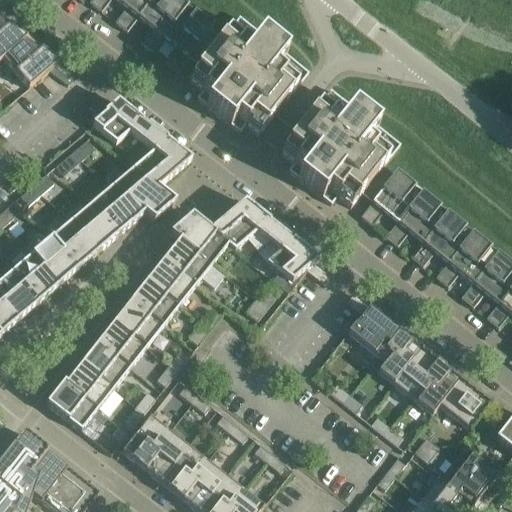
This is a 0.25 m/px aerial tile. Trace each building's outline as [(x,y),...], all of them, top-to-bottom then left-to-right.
[(101,15),(112,1),(112,0),(93,0),(89,6),(101,15)] [(126,35),(137,21),(153,0),(112,0),(112,1),(125,12),(114,26),(126,35)] [(152,55),(163,41),(187,11),(172,0),(153,0),(137,21),(151,32),(140,46),(152,55)] [(177,75),(188,61),(210,33),(212,31),(187,11),(163,41),(176,51),(165,66),(177,75)] [(199,70),(189,83),(202,94),(196,101),(205,108),(205,109),(230,128),(239,135),(245,128),(258,138),(308,75),(286,58),(286,57),(261,38),(238,20),(221,42),(210,33),(188,61),(199,70)] [(25,41),(0,21),(0,63),(2,62),(25,41)] [(76,81),(25,41),(2,62),(28,92),(48,74),(67,89),(76,81)] [(360,197),(371,206),(393,178),(382,170),(399,148),(377,130),(352,110),(352,111),(330,93),(280,156),(294,166),(288,174),(297,181),(296,181),(321,201),(321,200),(330,208),(336,200),(350,211),(360,197)] [(112,109),(93,95),(84,102),(104,118),(91,129),(115,147),(129,135),(141,145),(154,134),(117,105),(112,109)] [(166,144),(165,144),(163,142),(154,134),(141,145),(153,154),(132,172),(158,191),(191,163),(166,144)] [(86,144),(68,159),(76,168),(93,153),(86,144)] [(68,159),(55,170),(62,179),(76,168),(68,159)] [(144,217),(154,224),(175,205),(158,191),(132,172),(112,189),(144,217)] [(360,220),(372,230),(383,216),(396,227),(422,198),(395,176),(393,178),(371,206),(360,220)] [(40,198),(53,187),(45,178),(32,189),(40,198)] [(20,200),(28,209),(40,198),(32,189),(20,200)] [(144,217),(112,189),(91,206),(118,239),(144,217)] [(408,236),(422,247),(447,218),(422,198),(396,227),(385,241),(397,250),(408,236)] [(211,233),(227,248),(234,254),(256,235),(268,245),(281,235),(278,233),(283,227),(276,222),(271,227),(244,205),(211,233)] [(91,206),(71,223),(98,256),(118,239),(91,206)] [(0,230),(1,231),(13,221),(5,212),(0,216),(0,230)] [(191,218),(170,237),(180,244),(211,268),(227,248),(211,233),(191,218)] [(433,257),(447,267),(472,238),(447,218),(422,247),(410,261),(422,271),(433,257)] [(51,240),(78,273),(98,256),(71,223),(51,240)] [(268,245),(257,254),(266,266),(288,283),(282,291),(282,292),(288,297),(306,274),(313,267),(318,264),(318,263),(281,235),(268,245)] [(435,282),(447,291),(458,277),(472,288),(497,259),(472,238),(447,267),(435,282)] [(58,290),(78,273),(51,240),(31,258),(58,290)] [(180,244),(164,264),(195,289),(201,281),(214,291),(224,278),(211,268),(180,244)] [(58,290),(31,258),(11,275),(37,307),(58,290)] [(484,297),(497,308),(511,291),(511,270),(497,259),(472,288),(460,302),(472,311),(484,297)] [(164,264),(147,285),(179,310),(195,289),(164,264)] [(313,267),(306,274),(314,280),(323,288),(330,280),(320,273),(313,267)] [(11,275),(0,283),(0,303),(17,323),(37,307),(11,275)] [(147,285),(131,305),(162,330),(179,310),(147,285)] [(265,291),(255,303),(257,305),(267,312),(276,300),(267,292),(265,291)] [(486,322),(497,332),(509,318),(511,320),(511,291),(497,308),(486,322)] [(351,297),(344,305),(361,318),(367,310),(351,297)] [(0,337),(17,323),(0,303),(0,337)] [(255,303),(245,315),(247,317),(257,324),(267,312),(257,305),(255,303)] [(131,305),(114,326),(146,351),(162,330),(131,305)] [(361,318),(347,336),(378,361),(399,335),(367,310),(361,318)] [(200,326),(209,334),(221,319),(211,312),(200,326)] [(114,326),(98,347),(130,372),(146,351),(114,326)] [(209,334),(200,326),(187,342),(197,349),(209,334)] [(378,361),(385,366),(377,376),(393,388),(421,353),(399,335),(378,361)] [(98,347),(81,367),(113,393),(130,372),(98,347)] [(167,368),(176,375),(188,361),(178,353),(167,368)] [(421,353),(393,388),(416,406),(429,389),(424,384),(436,365),(421,353)] [(429,389),(416,406),(430,417),(459,382),(436,365),(424,384),(429,389)] [(81,367),(65,387),(97,413),(113,393),(81,367)] [(164,391),(173,380),(176,375),(167,368),(155,383),(164,391)] [(431,418),(439,409),(469,433),(490,407),(459,382),(430,417),(431,418)] [(63,386),(46,408),(80,435),(97,413),(65,387),(63,385),(63,386)] [(349,397),(336,387),(329,396),(342,406),(349,397)] [(197,399),(184,389),(177,398),(190,408),(197,399)] [(146,395),(134,409),(144,417),(155,402),(146,395)] [(342,406),(355,416),(362,408),(349,397),(342,406)] [(210,409),(197,399),(190,408),(203,418),(210,409)] [(131,432),(144,417),(134,409),(122,425),(131,432)] [(235,429),(222,418),(215,427),(228,438),(235,429)] [(165,432),(149,420),(121,455),(144,474),(158,456),(154,453),(155,452),(151,449),(165,432)] [(511,420),(510,423),(495,442),(511,455),(511,420)] [(383,439),(390,431),(376,421),(370,429),(383,439)] [(228,438),(241,448),(248,439),(235,429),(228,438)] [(120,447),(127,437),(118,430),(110,439),(120,447)] [(402,441),(390,431),(383,439),(396,449),(402,441)] [(187,450),(165,432),(151,449),(155,452),(154,453),(158,456),(144,474),(159,486),(179,460),(187,450)] [(23,436),(0,465),(0,511),(27,511),(32,498),(49,511),(85,511),(98,496),(23,436)] [(426,440),(419,448),(436,461),(440,456),(437,454),(439,451),(426,440)] [(272,459),(259,448),(252,457),(266,467),(272,459)] [(419,448),(413,456),(426,467),(428,465),(431,467),(436,461),(419,448)] [(192,483),(193,482),(189,479),(203,462),(187,450),(179,460),(159,486),(182,503),(196,486),(192,483)] [(266,467),(278,477),(285,469),(272,459),(266,467)] [(437,482),(436,483),(473,511),(497,479),(496,478),(489,473),(470,459),(447,489),(437,482)] [(396,461),(386,474),(394,480),(404,467),(396,461)] [(203,462),(189,479),(193,482),(192,483),(196,486),(182,503),(192,511),(199,511),(225,480),(203,462)] [(495,465),(489,473),(496,478),(501,470),(495,465)] [(386,474),(376,488),(384,494),(394,480),(386,474)] [(230,511),(229,510),(240,492),(225,480),(199,511),(230,511)] [(427,511),(471,511),(473,511),(436,483),(419,506),(427,511)] [(261,511),(264,510),(240,492),(229,510),(230,511),(261,511)] [(370,511),(375,506),(367,499),(357,511),(370,511)]
